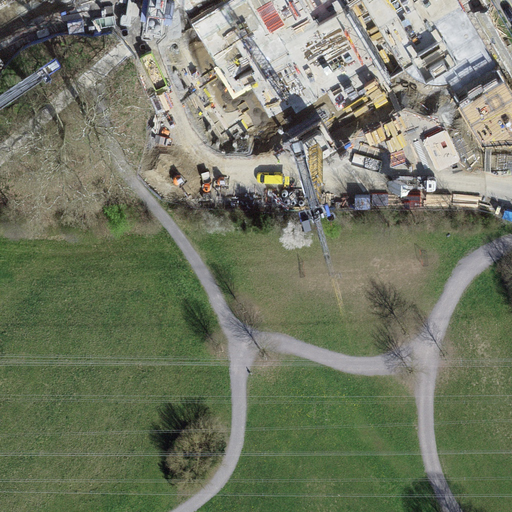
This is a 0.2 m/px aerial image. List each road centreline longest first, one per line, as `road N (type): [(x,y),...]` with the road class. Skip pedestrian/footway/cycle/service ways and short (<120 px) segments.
road 1 (track): [(454,511),(433,470),(430,348),(453,288),(487,254),(511,245)]
road 2 (unknown): [(471,194),(360,158),(327,113),(270,0)]
road 3 (unknown): [(471,194),(402,88)]
